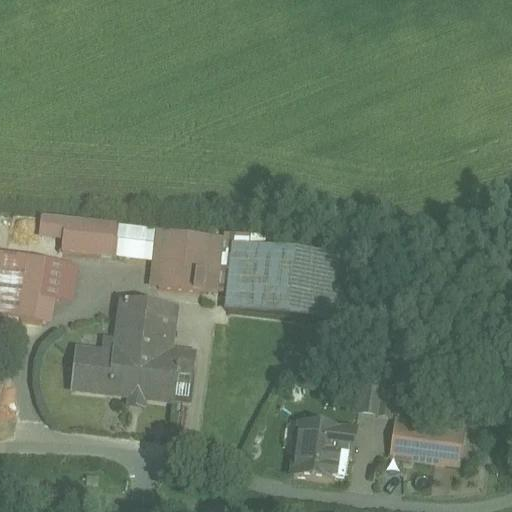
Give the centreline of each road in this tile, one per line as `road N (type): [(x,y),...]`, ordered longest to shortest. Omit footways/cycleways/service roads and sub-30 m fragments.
road 1 (unclassified): [(419,511),(274,494),(139,459)]
road 2 (unclassified): [(139,459),(0,449)]
